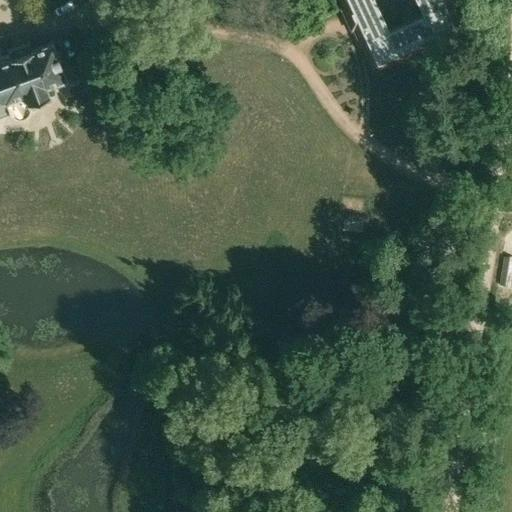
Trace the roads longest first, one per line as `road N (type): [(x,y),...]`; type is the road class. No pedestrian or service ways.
road 1 (track): [(452,511),(495,211)]
road 2 (unclassified): [(495,211),(511,54)]
